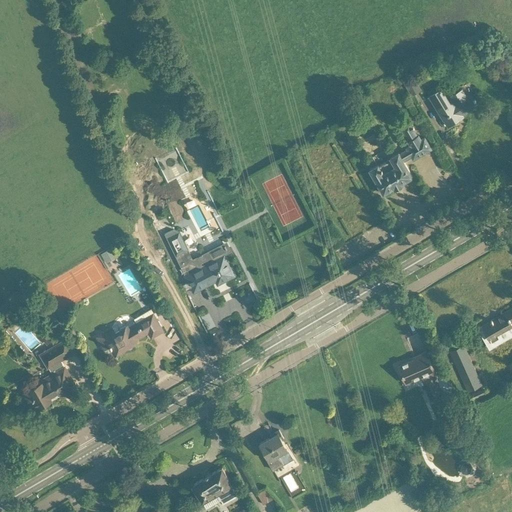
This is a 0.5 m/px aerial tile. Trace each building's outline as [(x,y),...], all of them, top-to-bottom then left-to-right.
[(412,74),(402,80),(411,95),(421,89),(412,74)] [(430,96),(431,96),(448,125),(458,119),(457,116),(477,104),(475,101),(476,100),(475,98),(474,99),(471,94),(466,97),(462,90),(451,97),(453,101),(449,103),(441,90),(441,89),(430,96)] [(422,139),(411,121),(402,127),(412,144),(369,169),(383,194),(394,188),(395,189),(403,184),(402,183),(413,177),(403,160),(411,156),(413,159),(431,149),(425,137),(422,139)] [(224,281),(235,276),(224,255),(214,260),(213,260),(211,257),(207,255),(203,256),(202,256),(202,255),(200,256),(200,257),(199,258),(197,261),(188,260),(186,255),(188,251),(180,233),(180,232),(174,230),(166,234),(185,276),(194,292),(206,286),(206,285),(214,281),(214,282),(222,278),(224,281)] [(110,249),(104,253),(107,259),(113,255),(110,249)] [(491,321),(482,326),(492,342),(499,338),(497,333),(511,325),(511,324),(511,323),(511,321),(511,320),(511,307),(490,320),(491,321)] [(59,322),(51,309),(46,313),(53,325),(59,322)] [(152,337),(163,331),(155,318),(156,317),(151,309),(134,319),(137,323),(129,328),(127,326),(125,325),(119,328),(120,330),(116,333),(112,327),(96,336),(105,352),(112,349),(115,354),(137,341),(136,339),(148,332),(152,337)] [(49,342),(54,337),(49,331),(43,335),(49,342)] [(61,360),(73,353),(65,340),(40,354),(52,374),(37,383),(38,385),(25,393),(35,409),(52,399),(50,397),(59,392),(62,397),(77,388),(61,360)] [(464,345),(449,351),(467,392),(482,385),(464,345)] [(435,370),(426,351),(415,356),(416,358),(398,366),(408,388),(416,385),(419,386),(423,384),(431,400),(443,395),(445,399),(457,394),(448,374),(436,379),(435,378),(437,377),(434,370),(435,370)] [(481,390),(472,394),(474,399),(483,395),(481,390)] [(284,438),(279,429),(273,433),(275,435),(272,437),(272,436),(260,443),(269,460),(268,460),(272,468),(283,461),(278,453),(287,448),(282,439),(284,438)] [(462,464),(461,469),(463,473),(467,475),(472,472),(474,468),(471,464),(466,462),(462,464)] [(232,484),(222,467),(192,484),(202,501),(217,493),(221,500),(223,503),(238,495),(232,484)]
